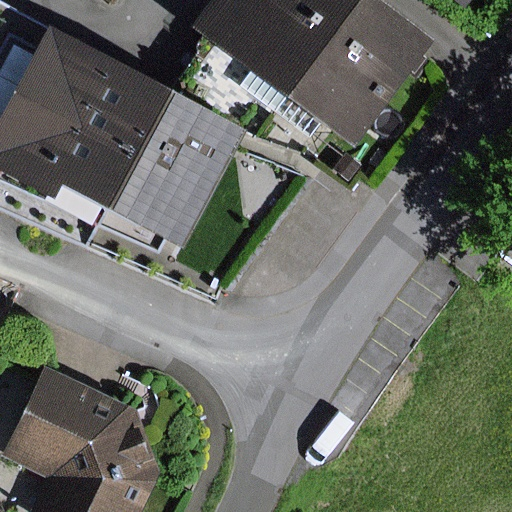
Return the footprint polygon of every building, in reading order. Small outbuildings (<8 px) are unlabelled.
[(261,112),(341,0),(197,0),(178,27),(246,76),(234,93),(261,112)] [(413,56),(424,41),(366,0),(341,0),(261,112),(305,144),(316,128),(347,150),(403,71),(409,75),(419,61),(413,56)] [(450,0),(481,21),(495,0),(450,0)] [(174,94),(49,27),(34,56),(15,46),(0,73),(0,173),(52,201),(61,183),(112,210),(174,94)] [(246,132),(174,94),(112,210),(184,248),(239,143),(246,132)] [(356,165),(340,153),(327,171),(343,183),(356,165)] [(511,231),(511,230),(492,257),(511,271),(511,231)] [(138,411),(46,368),(7,451),(55,473),(36,511),(139,511),(158,473),(138,411)]
